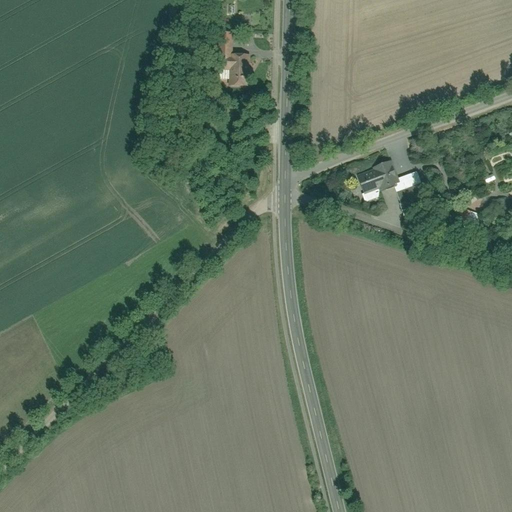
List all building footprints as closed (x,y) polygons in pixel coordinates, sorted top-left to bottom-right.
[(233,34),(218,33),(217,69),(232,69),(232,54),(233,34)] [(231,85),(247,86),(248,55),(232,54),(232,69),(231,85)] [(373,171),(356,177),(362,193),(379,187),(380,189),(399,182),(391,160),(372,167),(373,171)] [(432,176),(428,167),(401,177),(405,186),(432,176)] [(401,191),(406,206),(425,199),(419,184),(401,191)] [(485,212),(462,204),(454,228),(477,236),(485,212)] [(511,223),(510,218),(501,220),(505,234),(511,232),(511,223)]
